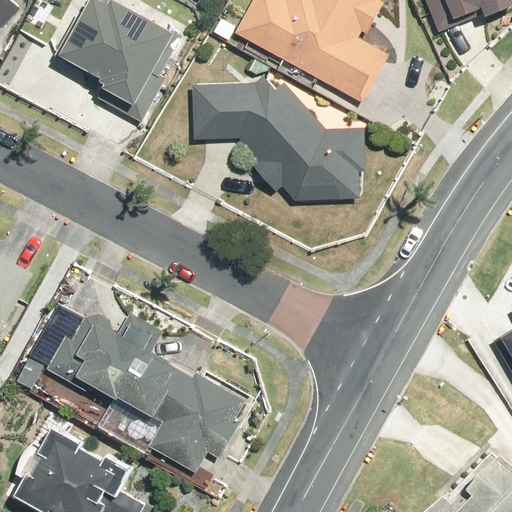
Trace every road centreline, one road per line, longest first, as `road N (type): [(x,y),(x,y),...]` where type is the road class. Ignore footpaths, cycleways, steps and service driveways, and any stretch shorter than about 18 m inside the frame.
road 1 (residential): [(382,344),(0,154)]
road 2 (tertiary): [(382,344),(511,149)]
road 3 (tertiary): [(292,511),(382,344)]
